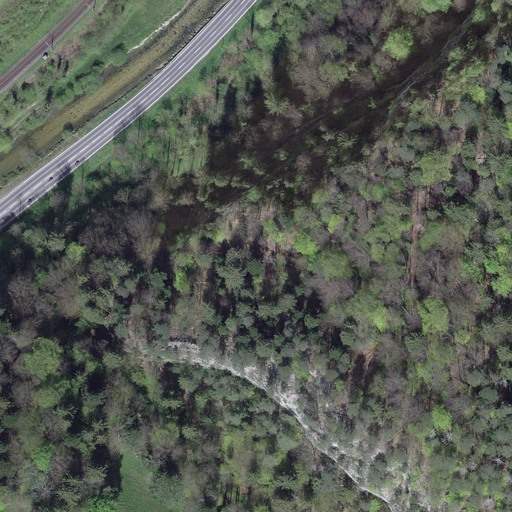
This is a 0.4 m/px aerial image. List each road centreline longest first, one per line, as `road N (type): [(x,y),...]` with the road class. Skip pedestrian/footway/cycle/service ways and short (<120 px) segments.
road 1 (primary): [(244,0),(152,92),(0,215)]
road 2 (track): [(95,64),(0,141)]
